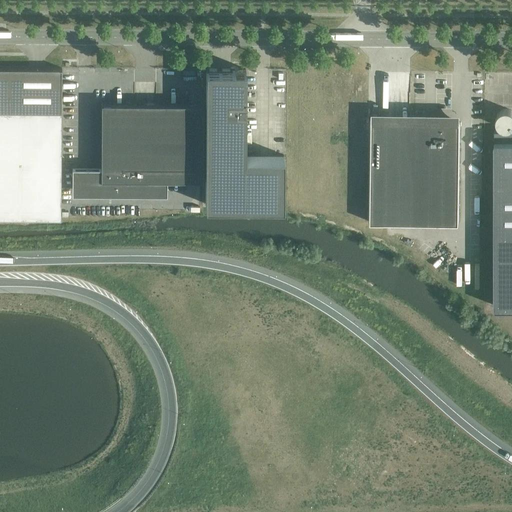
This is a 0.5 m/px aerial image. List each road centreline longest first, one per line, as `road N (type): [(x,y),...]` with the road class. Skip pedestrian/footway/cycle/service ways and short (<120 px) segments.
road 1 (motorway): [(511,457),(319,302),(265,275),(200,263),(0,262)]
road 2 (unclassified): [(511,40),(0,38)]
road 3 (motorway): [(0,283),(77,290),(108,304),(159,355),(173,395),(171,431),(154,483),(127,511)]
road 4 (unknown): [(84,86),(84,183),(134,201),(193,195)]
